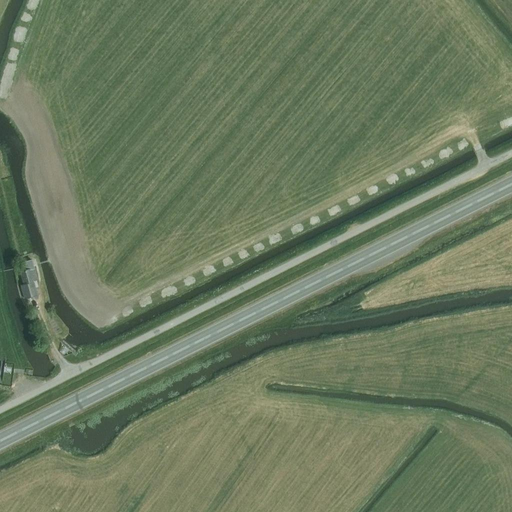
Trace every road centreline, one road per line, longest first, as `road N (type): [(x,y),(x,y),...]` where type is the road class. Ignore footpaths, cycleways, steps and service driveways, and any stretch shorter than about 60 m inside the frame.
road 1 (unclassified): [(0,410),(511,153)]
road 2 (trunk): [(0,439),(511,183)]
